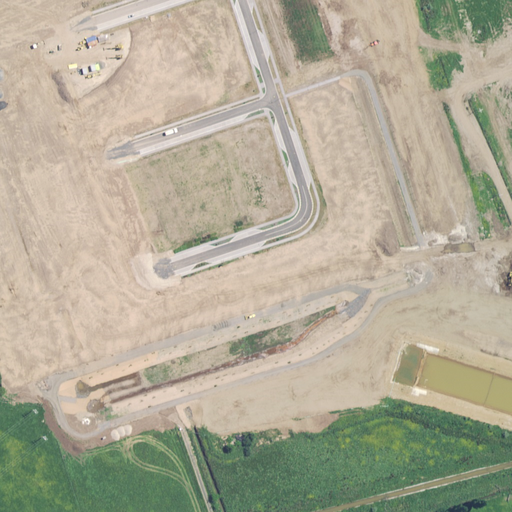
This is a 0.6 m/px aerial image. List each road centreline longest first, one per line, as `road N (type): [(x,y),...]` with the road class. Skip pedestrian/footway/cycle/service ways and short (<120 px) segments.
road 1 (secondary): [(193,426),(511,328)]
road 2 (residential): [(274,99),(306,199),(303,216),(172,267)]
road 3 (unknown): [(172,267),(47,307),(30,297),(0,199)]
road 4 (secondary): [(511,149),(451,0)]
road 5 (residential): [(274,99),(134,146)]
road 6 (unknown): [(134,146),(0,190)]
